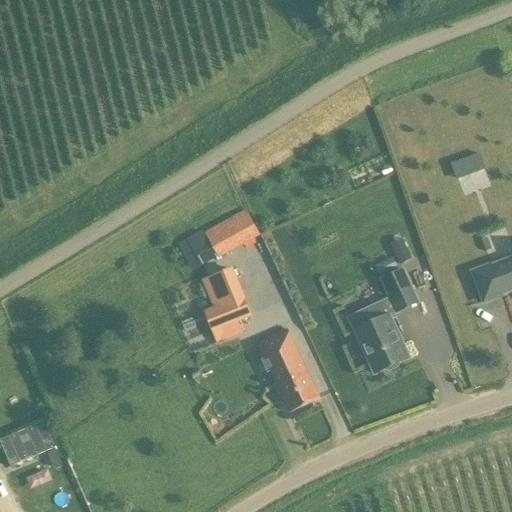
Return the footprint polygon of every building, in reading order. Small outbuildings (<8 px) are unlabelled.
[(479,154),(451,165),(456,180),(484,169),(479,154)] [(257,235),(245,212),(206,235),(204,231),(186,241),(199,263),(216,253),(218,257),(257,235)] [(391,244),(401,265),(413,259),(402,238),(391,244)] [(508,261),(473,274),(485,302),(511,292),(511,263),(510,264),(508,261)] [(213,307),(201,312),(209,334),(253,316),(244,295),(245,295),(234,267),(202,279),(213,307)] [(348,318),(376,374),(384,370),(390,371),(398,368),(398,364),(409,358),(388,314),(396,311),(397,313),(418,303),(403,271),(382,281),(392,299),(348,318)] [(284,400),(290,413),(320,399),(288,330),(257,344),(276,383),(273,384),(281,401),(284,400)] [(54,450),(46,453),(52,468),(60,464),(54,450)]
